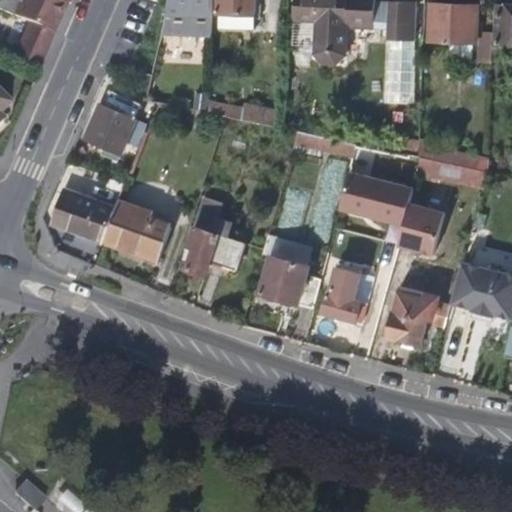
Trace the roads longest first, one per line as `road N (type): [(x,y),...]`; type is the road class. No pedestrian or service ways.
road 1 (primary): [(0,290),(293,396),(511,454)]
road 2 (primary): [(511,423),(379,394),(0,262)]
road 3 (residential): [(6,219),(104,0)]
